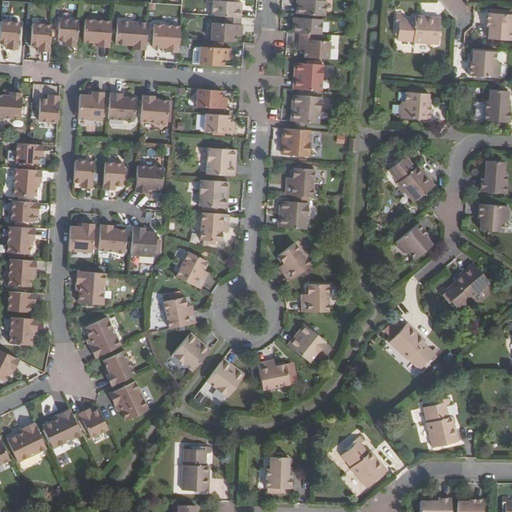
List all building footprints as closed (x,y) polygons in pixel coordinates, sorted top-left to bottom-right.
[(224,16),(241,18),(242,3),(232,3),(232,0),(226,0),(226,2),(213,1),(212,16),(224,16)] [(302,14),(308,14),(324,15),(324,0),(297,0),(297,13),(302,14)] [(292,32),(299,32),(315,34),(321,34),(321,18),(308,18),(308,14),(302,14),(302,17),(294,17),(292,32)] [(78,44),(80,17),(61,16),(59,38),(66,38),(66,41),(70,42),(70,44),(78,44)] [(111,47),(112,21),(96,20),(95,18),(91,17),(89,20),(86,19),(84,41),(93,41),(98,41),(98,44),(98,46),(111,47)] [(416,43),(416,46),(441,48),(443,22),(431,21),(430,24),(427,23),(427,21),(418,20),(417,24),(406,23),(407,18),(400,17),(399,28),(403,29),(402,39),(401,42),(416,43)] [(494,31),(493,37),(493,43),(511,44),(511,18),(491,17),(490,30),(494,31)] [(134,42),(134,44),(134,47),(147,49),(149,21),(119,19),(117,43),(129,44),(129,42),(134,42)] [(211,40),(236,42),(236,35),(236,32),(242,32),(243,24),(241,24),(224,23),(212,22),(211,40)] [(20,24),(2,23),(0,45),(7,45),(7,48),(11,49),(11,51),(19,52),(20,24)] [(51,53),(53,25),(34,24),(32,46),(39,46),(39,49),(43,49),(43,52),(51,53)] [(165,51),(171,51),(179,52),(180,38),(180,29),(178,29),(177,27),(174,26),(171,29),(155,27),(153,54),(164,55),(165,53),(165,51)] [(305,46),(304,49),(304,56),(328,58),(330,40),(315,39),(298,38),(298,46),(305,46)] [(201,47),(199,64),(224,66),(225,60),(225,56),(231,57),(232,49),(201,47)] [(476,65),(472,66),(471,78),(499,81),(500,78),(502,75),(503,69),(500,66),(501,64),(499,64),(499,55),(478,53),(477,59),(476,65)] [(296,65),(295,69),(297,72),(300,73),(298,89),(322,91),(324,65),(298,63),(296,65)] [(228,108),(228,101),(222,100),(222,97),(222,90),(197,89),(196,106),(228,108)] [(0,94),(0,118),(2,119),(5,117),(21,118),(23,92),(11,91),(11,93),(11,96),(5,95),(0,94)] [(80,95),(79,119),(102,121),(104,92),(92,92),(92,96),(87,96),(80,95)] [(111,92),(110,118),(126,120),(128,122),(131,122),(133,120),(135,121),(137,98),(130,98),(124,98),(124,95),(124,93),(111,92)] [(155,100),(155,98),(155,94),(143,94),(141,120),(157,122),(159,125),(164,125),(165,123),(167,123),(169,101),(160,100),(155,100)] [(511,111),(509,111),(510,104),(510,95),(492,94),(491,105),(487,105),(486,123),(511,126),(511,120),(511,111)] [(297,104),(296,121),(297,121),(305,122),(319,123),(322,97),(296,95),(293,97),(293,101),(294,104),(297,104)] [(428,108),(428,102),(428,96),(406,95),(406,104),(404,104),(404,105),(401,107),(401,114),(403,117),(403,120),(431,122),(432,108),(428,108)] [(59,124),(61,97),(53,96),(53,98),(49,98),(49,101),(42,101),(40,123),(59,124)] [(235,134),(235,126),(229,125),(230,122),(230,115),(205,114),(204,131),(235,134)] [(297,124),(296,129),(305,130),(305,125),(305,122),(297,121),(297,124)] [(296,129),(287,128),(286,145),(284,145),(281,147),(280,150),(284,155),(309,156),(312,130),(305,130),(296,129)] [(349,137),(349,150),(358,151),(358,138),(349,137)] [(30,146),(17,145),(15,164),(18,164),(21,164),(21,167),(33,168),(33,165),(38,165),(39,158),(41,158),(42,154),(44,154),(44,146),(30,146)] [(206,175),(232,177),(233,160),(236,160),(238,158),(238,155),(235,151),(208,149),(206,175)] [(435,188),(427,177),(425,179),(423,176),(425,174),(419,168),(416,170),(409,162),(413,158),(409,153),(400,160),(402,163),(395,169),(392,172),(401,183),(399,184),(415,204),(435,188)] [(44,154),(42,154),(41,158),(39,158),(38,165),(46,166),(46,158),(44,158),(44,154)] [(402,163),(400,160),(392,167),(395,169),(402,163)] [(95,163),(76,162),(75,184),(81,185),(81,188),(86,188),(86,190),(93,191),(95,163)] [(125,165),(106,164),(104,192),(111,192),(111,190),(116,190),(116,187),(123,188),(125,165)] [(487,165),(486,175),(486,183),(482,182),(480,196),(507,198),(509,179),(505,179),(506,167),(487,165)] [(155,168),(138,167),(136,193),(149,194),(149,191),(149,189),(155,189),(163,190),(164,168),(162,168),(160,166),(157,166),(155,168)] [(287,184),(286,195),(312,197),(315,170),(296,169),(291,171),(291,174),(294,178),(293,184),(287,184)] [(42,174),(16,172),(14,186),(12,188),(12,192),(14,194),(14,196),(35,197),(36,190),(37,184),(39,184),(42,184),(42,174)] [(401,183),(392,172),(390,173),(399,184),(401,183)] [(195,207),(221,209),(222,193),(224,193),(227,191),(227,186),(225,182),(199,180),(195,207)] [(40,205),(13,202),(12,221),(34,222),(34,216),(37,216),(38,211),(40,212),(40,205)] [(284,228),(308,230),(311,203),(284,202),(282,204),(281,208),(283,211),(286,211),(284,228)] [(480,208),(479,222),(484,222),(483,229),(483,234),(505,236),(506,227),(508,227),(508,224),(511,223),(511,217),(509,214),(510,210),(480,208)] [(225,237),(222,234),(223,227),(229,227),(230,215),(203,213),(201,241),(221,242),(224,241),(225,237)] [(71,229),(69,252),(93,254),(95,226),(83,225),(83,229),(77,229),(71,229)] [(145,230),(140,229),(134,229),(132,253),(155,254),(157,226),(146,225),(145,230)] [(426,238),(429,236),(421,225),(398,244),(401,247),(400,249),(405,255),(408,255),(409,257),(411,255),(417,262),(434,248),(430,243),(426,238)] [(113,232),(113,229),(113,226),(101,226),(100,252),(116,253),(119,256),(122,256),(124,253),(125,254),(127,232),(119,232),(113,232)] [(30,242),(32,242),(34,242),(35,230),(9,228),(8,245),(5,247),(5,250),(7,252),(7,254),(29,256),(30,248),(30,242)] [(283,273),(290,283),(311,267),(296,245),(279,257),(278,261),(280,264),(285,264),(288,269),(283,273)] [(200,289),(206,278),(200,275),(203,270),(204,270),(207,268),(209,265),(206,261),(189,252),(176,277),(200,289)] [(37,263),(10,261),(9,277),(6,279),(6,283),(8,285),(8,287),(29,288),(30,281),(31,275),(33,275),(35,275),(37,263)] [(288,269),(285,264),(279,268),(283,273),(288,269)] [(469,302),(470,303),(489,287),(473,268),(463,276),(464,278),(461,280),(459,279),(453,284),(456,287),(447,294),(443,290),(438,294),(445,303),(448,301),(454,309),(456,311),(469,302)] [(200,275),(206,278),(208,273),(204,270),(203,270),(200,275)] [(84,286),(83,294),(83,305),(106,307),(109,275),(98,275),(81,273),(80,286),(84,286)] [(300,303),(299,314),(325,314),(326,287),(307,287),(302,290),(302,293),(306,297),(305,303),(300,303)] [(36,295),(9,293),(7,312),(30,314),(30,306),(33,307),(33,302),(36,302),(36,295)] [(196,324),(194,313),(188,314),(187,307),(189,304),(189,299),(184,298),(165,302),(169,329),(196,324)] [(452,311),(454,309),(448,301),(445,303),(452,311)] [(469,302),(456,311),(458,314),(470,303),(469,302)] [(86,328),(91,339),(94,347),(91,348),(94,356),(119,344),(108,319),(86,328)] [(37,324),(12,323),(11,334),(8,336),(7,340),(10,342),(10,344),(31,345),(31,338),(32,332),(35,332),(36,332),(37,324)] [(383,332),(390,336),(396,328),(388,323),(383,332)] [(426,344),(420,338),(418,340),(415,337),(417,335),(408,326),(389,345),(407,363),(409,362),(419,372),(422,369),(429,362),(432,364),(440,356),(435,351),(431,356),(423,347),(426,344)] [(303,337),(292,351),(311,365),(327,345),(308,329),(303,330),(300,334),(303,337)] [(289,348),(292,351),(303,337),(300,334),(289,348)] [(192,372),(207,354),(194,342),(195,341),(195,337),(192,335),(188,335),(171,354),(192,372)] [(210,350),(195,337),(195,341),(194,342),(207,354),(210,350)] [(96,360),(121,348),(119,344),(94,356),(96,360)] [(11,369),(13,370),(14,370),(20,359),(0,349),(0,378),(4,381),(8,374),(11,369)] [(112,386),(136,375),(129,359),(130,358),(128,353),(126,353),(125,351),(105,360),(108,368),(111,373),(108,374),(106,374),(112,386)] [(223,360),(220,364),(234,375),(235,373),(240,373),(223,360)] [(278,363),(275,367),(269,369),(268,362),(257,365),(262,391),(288,385),(284,366),(282,362),(278,363)] [(409,362),(407,363),(418,374),(419,372),(409,362)] [(425,372),(432,364),(429,362),(422,369),(425,372)] [(220,364),(206,383),(226,399),(242,378),(242,373),(240,373),(235,373),(234,375),(220,364)] [(110,394),(116,405),(119,403),(123,410),(128,420),(149,410),(135,382),(110,394)] [(453,426),(455,426),(453,417),(449,418),(446,407),(451,406),(450,400),(439,402),(440,406),(430,408),(426,408),(430,423),(427,423),(434,448),(459,442),(456,430),(454,430),(453,426)] [(75,436),(80,434),(68,409),(63,411),(75,436)] [(92,437),(108,429),(99,409),(92,412),(91,409),(87,411),(86,409),(79,412),(92,437)] [(75,436),(63,411),(56,414),(58,418),(51,421),(42,426),(51,447),(75,436)] [(34,424),(23,429),(25,433),(17,436),(10,439),(20,460),(46,448),(34,424)] [(0,464),(10,460),(0,438),(0,464)] [(20,460),(10,439),(7,441),(17,462),(20,460)] [(353,469),(351,470),(367,489),(387,473),(379,463),(378,465),(375,461),(377,460),(371,453),(367,456),(360,448),(365,444),(361,439),(351,446),(354,449),(346,455),(343,458),(353,469)] [(344,452),(346,455),(354,449),(351,446),(344,452)] [(185,466),(183,466),(181,492),(208,493),(209,480),(206,480),(206,476),(209,476),(210,467),(205,467),(205,456),(211,456),(211,449),(200,448),(200,452),(189,452),(186,452),(185,466)] [(353,469),(343,458),(342,459),(351,470),(353,469)] [(265,490),(269,490),(278,490),(278,496),(287,497),(287,491),(291,491),(292,477),(288,477),(288,469),(289,460),(270,460),(270,470),(266,470),(265,490)] [(457,505),(456,511),(484,511),(484,500),(471,501),(471,505),(464,505),(457,505)] [(449,511),(449,502),(436,502),(435,506),(428,506),(419,506),(419,511),(449,511)]
